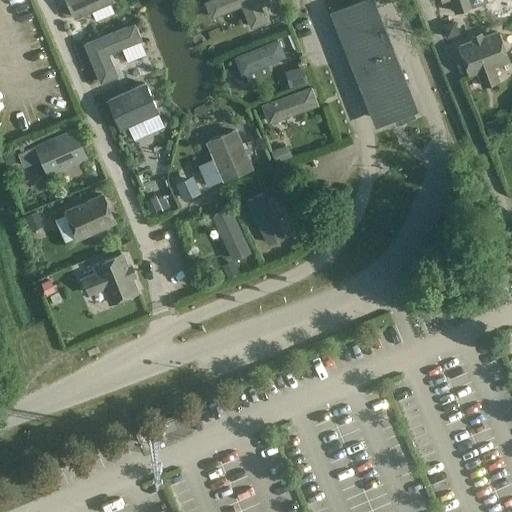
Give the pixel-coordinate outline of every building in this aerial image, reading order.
[(67,0),(75,16),(111,0),(67,0)] [(258,0),(208,0),(206,1),(212,16),(242,3),(252,26),(266,20),(258,0)] [(452,0),(456,10),(486,0),(452,0)] [(364,2),(338,13),(348,38),(344,40),(355,67),(359,65),(368,88),(364,89),(374,115),(378,113),(380,118),(392,114),(394,120),(396,124),(413,117),(411,113),(413,112),(411,106),(412,106),(396,66),(400,64),(388,34),(378,38),(364,2)] [(127,26),(86,43),(101,81),(117,74),(108,52),(121,46),(128,61),(146,53),(140,39),(141,38),(135,23),(127,26)] [(455,23),(444,26),(448,38),(459,34),(455,23)] [(84,26),(71,31),(75,43),(84,39),(89,37),(84,26)] [(498,31),(460,45),(470,73),(478,70),(483,85),(498,79),(493,65),(508,59),(498,31)] [(276,37),(233,53),(239,71),(283,56),(276,37)] [(303,67),(288,71),(293,85),(307,82),(303,67)] [(146,83),(109,99),(121,126),(127,124),(158,110),(146,83)] [(304,97),(268,99),(269,113),(305,112),(304,97)] [(496,121),(487,124),(491,136),(500,133),(496,121)] [(74,128),(37,144),(38,146),(43,157),(49,171),(85,155),(74,128)] [(235,129),(208,141),(215,157),(224,178),(252,166),(235,129)] [(289,144),(273,150),(277,160),(293,154),(289,144)] [(15,149),(3,154),(8,165),(19,161),(15,149)] [(192,191),(204,185),(195,168),(183,174),(192,191)] [(247,196),(264,242),(284,235),(267,188),(247,196)] [(156,193),(145,198),(151,210),(161,205),(156,194),(156,193)] [(66,210),(68,215),(78,237),(115,221),(103,194),(66,210)] [(212,213),(232,257),(251,248),(231,204),(212,213)] [(38,213),(27,218),(31,228),(42,224),(38,213)] [(98,272),(83,277),(89,292),(104,286),(110,302),(137,290),(122,253),(95,264),(98,272)] [(234,259),(224,264),(228,274),(239,269),(234,259)] [(50,281),(41,285),(46,297),(55,293),(50,281)] [(192,406),(184,411),(195,430),(204,425),(192,406)] [(148,450),(172,442),(167,427),(143,435),(148,450)]
